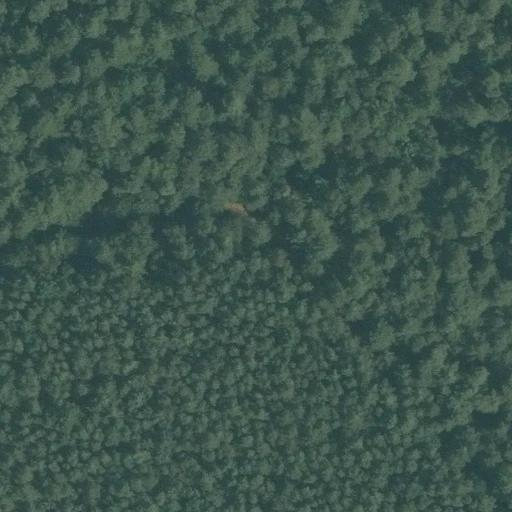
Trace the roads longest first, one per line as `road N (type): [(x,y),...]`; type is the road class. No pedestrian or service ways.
road 1 (track): [(126,211),(211,200),(263,218),(492,511)]
road 2 (track): [(126,211),(0,243)]
